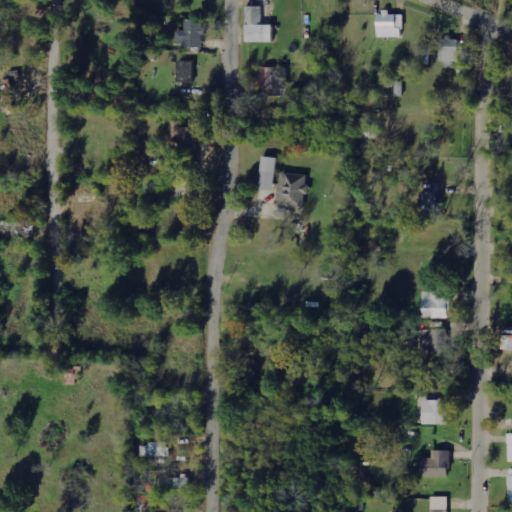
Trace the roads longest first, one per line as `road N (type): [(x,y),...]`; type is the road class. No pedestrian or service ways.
road 1 (residential): [(219,511),(219,319),(243,156),(242,0)]
road 2 (residential): [(487,511),(499,18)]
road 3 (residential): [(64,0),(64,293)]
